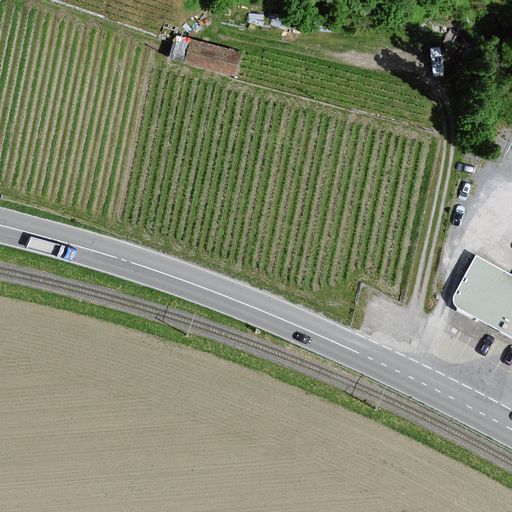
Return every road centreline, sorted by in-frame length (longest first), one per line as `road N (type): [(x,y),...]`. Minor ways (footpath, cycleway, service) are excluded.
road 1 (primary): [(0,224),(277,316),(511,430)]
road 2 (track): [(399,372),(451,140),(445,98),(426,62)]
